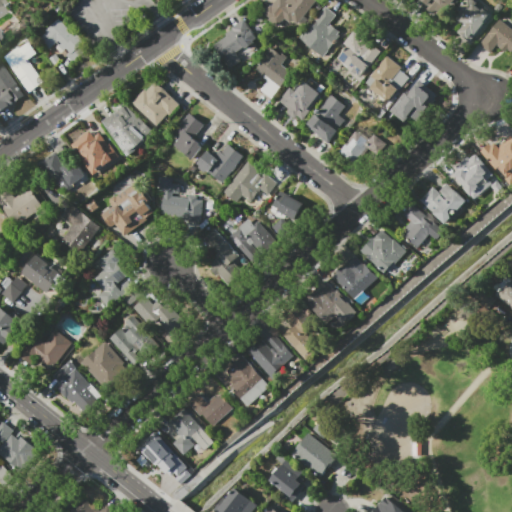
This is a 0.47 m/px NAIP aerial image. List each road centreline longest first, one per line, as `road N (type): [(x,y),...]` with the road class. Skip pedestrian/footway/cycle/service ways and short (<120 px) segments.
road 1 (residential): [(24,511),(494,97),(373,0)]
road 2 (residential): [(220,0),(0,154)]
road 3 (residential): [(155,46),(368,207)]
road 4 (tertiary): [(0,379),(165,511)]
